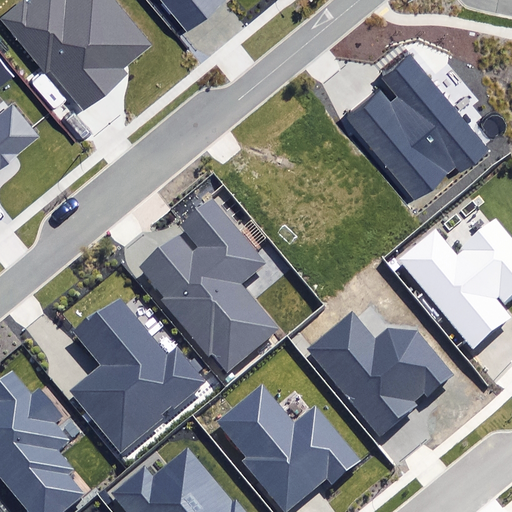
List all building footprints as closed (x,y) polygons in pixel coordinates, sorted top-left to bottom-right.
[(51,70),(83,110),(128,74),(123,68),(151,45),(114,0),(30,0),(27,3),(24,0),(23,0),(1,18),(46,74),(51,70)] [(159,0),(186,32),(225,0),(159,0)] [(460,173),(489,149),(412,55),(383,79),(398,97),(391,104),(380,91),(346,119),(414,201),(455,167),(460,173)] [(0,168),(39,137),(13,105),(0,114),(0,168)] [(212,354),(227,372),(279,330),(241,285),(267,264),(213,199),(181,225),(185,231),(140,267),(165,297),(161,300),(208,357),(212,354)] [(436,228),(398,260),(473,350),(511,317),(496,299),(499,297),(504,303),(511,296),(511,238),(495,218),(463,245),(466,249),(459,255),(436,228)] [(69,391),(120,453),(165,417),(162,414),(172,406),(174,409),(207,382),(177,346),(167,355),(120,297),(75,333),(101,365),(69,391)] [(307,349),(380,437),(418,406),(415,402),(425,394),(427,396),(453,375),(417,331),(389,328),(375,339),(353,312),(307,349)] [(0,477),(28,511),(62,511),(85,494),(69,474),(74,469),(59,450),(70,441),(55,423),(63,417),(39,388),(32,394),(13,371),(0,381),(0,477)] [(286,511),(327,479),(331,485),(361,461),(315,406),(294,423),(262,384),(217,421),(247,457),(242,461),(284,511),(286,511)] [(246,511),(237,500),(234,503),(187,447),(153,475),(145,466),(111,493),(126,511),(246,511)]
